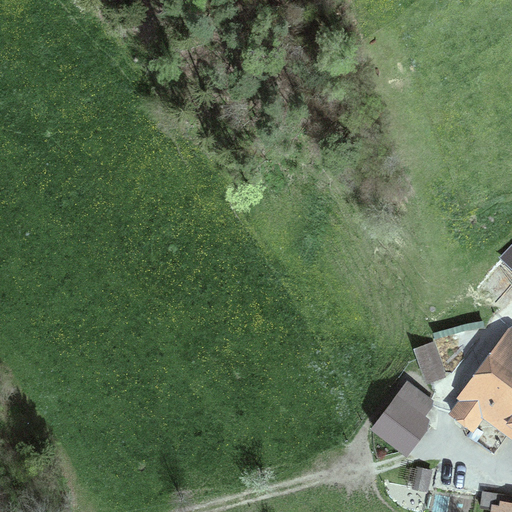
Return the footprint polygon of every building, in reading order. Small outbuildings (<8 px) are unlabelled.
[(511,333),(452,414),(472,429),(491,403),(511,419),(511,333)] [(427,378),(443,373),(432,343),(417,348),(427,378)] [(395,398),(373,426),(405,450),(427,422),(419,416),(429,402),(407,385),(396,399),(395,398)] [(414,488),(427,490),(431,471),(418,468),(414,488)] [(511,511),(509,511),(511,496),(483,492),(480,507),(494,509),(493,511),(511,511)]
